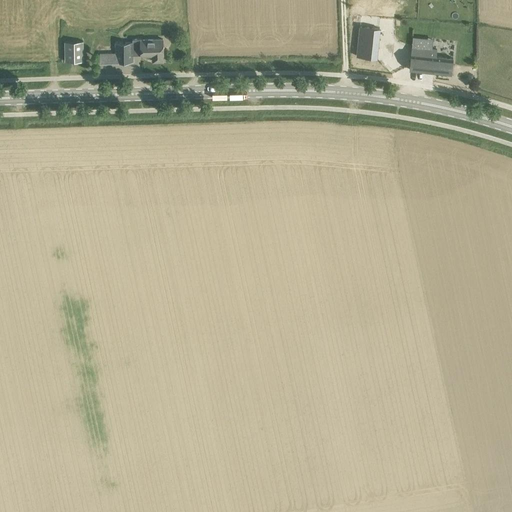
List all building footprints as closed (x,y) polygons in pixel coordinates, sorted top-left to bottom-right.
[(380,29),(360,26),(357,55),(377,57),(380,29)] [(133,39),(133,42),(133,55),(141,55),(153,55),(153,61),(163,61),(163,59),(163,39),(141,40),(141,39),(133,39)] [(84,41),(65,41),(65,61),(84,61),(84,41)] [(133,55),(133,42),(115,43),(115,55),(100,55),(100,63),(134,62),(133,55)] [(412,46),(410,69),(452,74),(454,57),(436,55),(437,49),(412,46)]
